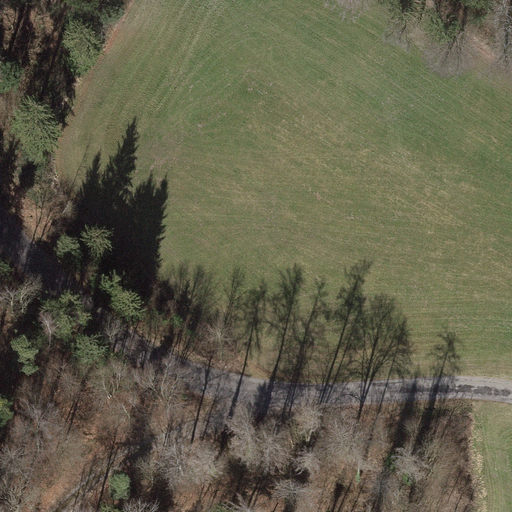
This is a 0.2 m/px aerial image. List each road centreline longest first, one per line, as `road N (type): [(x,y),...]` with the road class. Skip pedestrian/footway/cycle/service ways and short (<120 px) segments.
road 1 (residential): [(0,215),(81,305),(140,343),(213,371),(293,387),(511,390)]
road 2 (track): [(293,387),(147,433),(47,511)]
